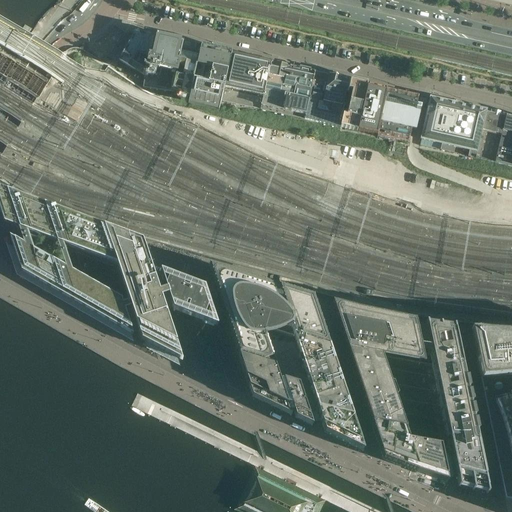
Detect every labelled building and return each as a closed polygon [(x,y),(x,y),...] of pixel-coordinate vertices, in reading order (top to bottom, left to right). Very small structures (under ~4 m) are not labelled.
[(134,36),(119,61),(121,63),(145,78),(146,78),(154,37),(152,36),(152,37),(145,35),(144,35),(142,34),(139,34),(139,33),(138,32),(133,34),(134,35),(134,36)] [(145,78),(144,88),(172,92),(172,90),(183,43),(154,37),(146,78),(145,78)] [(183,43),(172,90),(190,93),(200,47),(186,44),(183,43)] [(190,93),(189,95),(190,95),(222,102),(232,54),(231,54),(230,54),(201,47),(200,47),(190,93)] [(232,54),(222,102),(260,110),(271,63),(270,63),(265,62),(264,62),(251,59),(238,56),(232,54)] [(271,63),(260,110),(304,119),(315,73),(309,72),(310,70),(300,68),(300,70),(286,67),(286,65),(276,63),(276,64),(271,63)] [(315,73),(304,119),(318,123),(321,111),(323,102),(328,76),(315,73)] [(321,111),(318,123),(340,128),(350,81),(340,79),(341,79),(328,76),(323,102),(331,104),(329,113),(321,111)] [(350,81),(340,128),(357,132),(377,136),(387,89),(375,87),(371,86),(367,85),(367,84),(351,80),(350,82),(350,81)] [(387,89),(377,136),(408,143),(411,130),(415,131),(420,109),(416,108),(418,97),(418,96),(387,89)] [(475,158),(486,112),(430,99),(429,99),(419,146),(453,153),(454,148),(469,151),(468,157),(475,158)] [(501,134),(506,116),(486,112),(475,158),(495,163),(501,134)] [(511,117),(506,116),(501,134),(495,163),(511,166),(511,117)] [(26,200),(0,244),(0,297),(94,352),(107,359),(155,384),(224,420),(230,423),(336,474),(363,487),(379,495),(413,511),(511,511),(511,326),(506,326),(486,325),(459,322),(442,320),(420,316),(380,309),(372,304),(362,300),(343,294),(335,291),(334,291),(324,288),(314,286),(305,283),(286,278),(251,269),(207,257),(153,242),(102,228),(26,200)] [(235,511),(320,511),(325,504),(325,503),(325,502),(322,501),(295,488),(286,483),(259,470),(256,469),(255,469),(235,511)]
